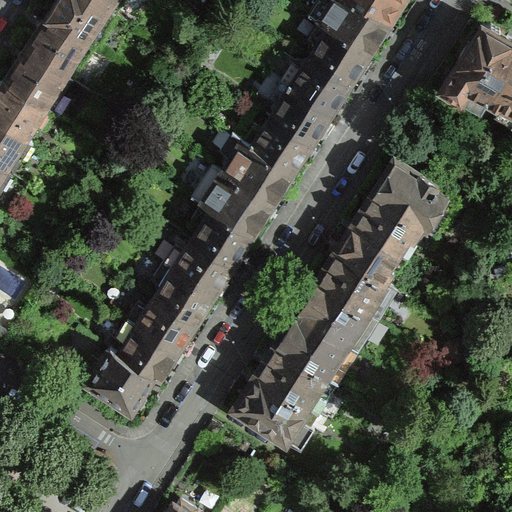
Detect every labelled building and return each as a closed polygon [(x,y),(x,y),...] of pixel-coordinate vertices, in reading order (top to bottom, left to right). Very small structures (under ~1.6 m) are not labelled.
[(114,10),(99,0),(54,0),(53,2),(46,13),(93,43),(94,41),(99,39),(105,30),(105,25),(114,10)] [(99,0),(114,10),(120,0),(99,0)] [(375,41),(389,18),(360,0),(329,0),(328,0),(315,0),(309,11),(320,18),(369,50),(375,41)] [(360,0),(389,18),(400,0),(360,0)] [(93,43),(46,13),(33,34),(25,45),(72,75),(93,43)] [(317,40),(309,53),(350,79),(356,69),(369,50),(320,18),(309,35),(317,40)] [(487,96),(511,50),(511,37),(501,32),(499,26),(491,22),(485,23),(482,21),(470,41),(469,40),(461,52),(458,58),(451,70),(442,83),(447,88),(454,93),(460,94),(466,84),(487,96)] [(72,75),(25,45),(13,65),(5,77),(51,107),(72,75)] [(350,79),(309,53),(307,55),(295,57),(283,49),(270,70),(330,109),(336,101),(350,79)] [(511,50),(487,96),(486,97),(499,104),(500,102),(511,108),(511,50)] [(272,110),(270,112),(311,139),(317,130),(330,109),(270,70),(257,91),(272,101),(269,104),(272,110)] [(0,118),(26,135),(35,122),(41,126),(53,108),(51,107),(5,77),(3,79),(0,80),(0,118)] [(262,125),(254,120),(243,136),(292,168),(299,158),(311,139),(270,112),(262,125)] [(0,162),(11,170),(32,139),(26,135),(0,118),(0,162)] [(221,167),(272,200),(279,189),(292,168),(243,136),(232,129),(221,146),(231,152),(221,167)] [(438,150),(464,167),(471,155),(462,145),(448,136),(438,150)] [(437,230),(459,197),(437,183),(439,180),(420,168),(418,171),(395,156),(378,182),(373,190),(421,221),(437,230)] [(202,199),(251,231),(259,220),(272,200),(221,167),(212,161),(191,192),(202,199)] [(0,187),(11,170),(0,162),(0,187)] [(421,221),(373,190),(360,210),(355,218),(408,252),(418,236),(413,233),(421,221)] [(200,221),(191,234),(232,261),(239,251),(251,231),(202,199),(191,216),(200,221)] [(397,268),(408,252),(355,218),(342,238),(337,247),(384,278),(393,265),(397,268)] [(220,279),(232,261),(191,234),(183,247),(175,241),(165,258),(214,289),(220,279)] [(323,267),(318,276),(378,315),(397,286),(384,278),(337,247),(323,267)] [(202,308),(214,289),(165,258),(154,274),(162,279),(154,292),(195,318),(202,308)] [(378,315),(318,276),(303,299),(297,307),(358,347),(378,315)] [(128,315),(177,347),(185,334),(195,318),(154,292),(146,304),(138,299),(128,315)] [(337,378),(358,347),(297,307),(283,329),(277,339),(337,378)] [(164,366),(177,347),(128,315),(117,331),(125,336),(117,349),(152,371),(158,375),(164,366)] [(460,337),(450,338),(439,355),(451,362),(453,358),(464,356),(467,350),(465,340),(460,337)] [(330,389),(337,378),(277,339),(264,359),(258,368),(318,407),(333,417),(344,399),(330,389)] [(89,375),(88,378),(130,405),(132,402),(134,403),(142,401),(146,395),(144,388),(142,387),(147,379),(152,371),(117,349),(110,344),(101,358),(92,352),(80,369),(89,375)] [(310,421),(318,407),(258,368),(242,393),(235,403),(301,445),(314,424),(310,421)] [(194,511),(192,511),(196,505),(180,495),(177,501),(173,499),(164,511),(194,511)] [(392,511),(373,499),(364,511),(392,511)]
